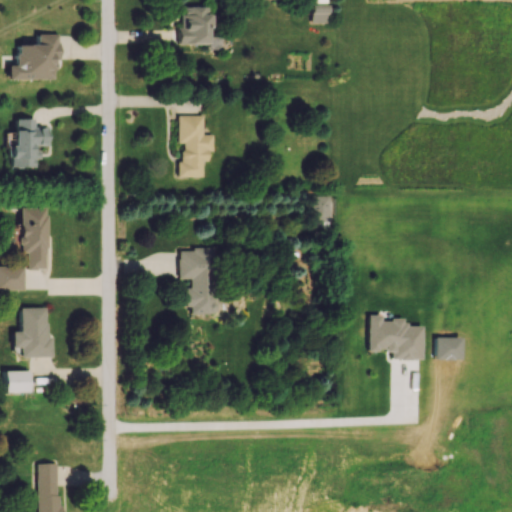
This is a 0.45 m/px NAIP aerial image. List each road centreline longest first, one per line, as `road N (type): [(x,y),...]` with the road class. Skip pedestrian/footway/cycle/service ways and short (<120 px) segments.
road 1 (residential): [(110,497),(107,0)]
road 2 (residential): [(368,420),(109,427)]
